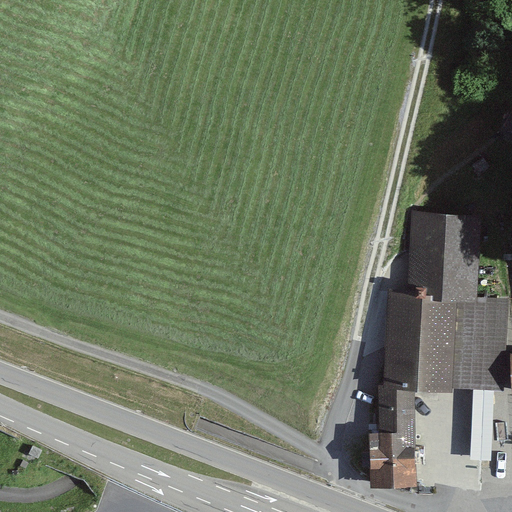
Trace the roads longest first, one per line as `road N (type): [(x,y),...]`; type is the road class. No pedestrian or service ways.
road 1 (unclassified): [(336,470),(365,420),(383,285),(440,0)]
road 2 (trunk): [(358,511),(0,373)]
road 3 (unclassified): [(336,470),(231,404),(0,316)]
road 4 (trunk): [(0,408),(252,511)]
